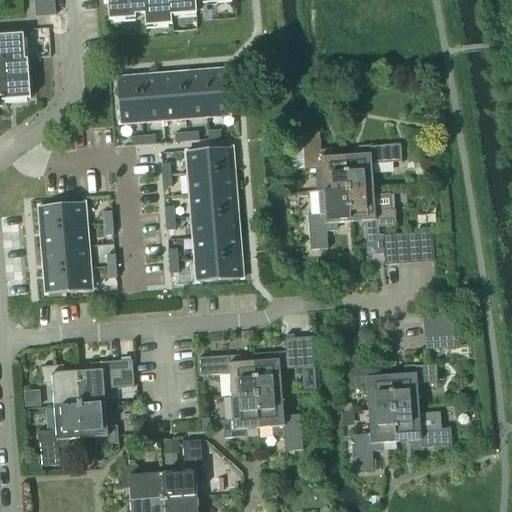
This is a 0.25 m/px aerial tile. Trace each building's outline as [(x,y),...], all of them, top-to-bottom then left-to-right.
[(54,0),(34,0),(36,18),(56,16),(54,0)] [(135,15),(144,14),(143,0),(107,0),(109,21),(135,19),(135,15)] [(143,0),(144,14),(145,27),(171,25),(171,16),(169,0),(143,0)] [(169,0),(171,16),(196,14),(196,12),(195,0),(169,0)] [(195,0),(196,12),(206,11),(206,4),(231,2),(230,0),(195,0)] [(0,107),(5,107),(5,101),(30,99),(27,60),(24,60),(23,35),(0,36),(0,107)] [(206,73),(203,73),(206,114),(207,118),(229,116),(226,71),(223,71),(222,71),(215,72),(214,72),(212,72),(211,72),(207,73),(206,72),(206,73)] [(184,74),(181,75),(185,120),(207,118),(206,114),(203,73),(201,73),(193,74),(193,73),(192,73),(192,74),(190,74),(189,74),(185,74),(184,74)] [(161,76),(160,76),(164,122),(167,121),(185,120),(181,75),(179,75),(179,74),(178,75),(174,75),(173,75),(170,76),(170,75),(170,76),(162,76),(161,76)] [(141,78),(138,78),(142,123),(164,122),(160,76),(159,76),(158,76),(158,77),(150,77),(149,77),(147,77),(146,77),(142,78),(142,77),(141,77),(141,78)] [(118,80),(116,80),(119,125),(142,123),(138,78),(136,78),(135,78),(131,79),(130,78),(130,79),(127,79),(119,80),(119,79),(118,79),(118,80)] [(220,132),(208,133),(208,141),(220,140),(220,132)] [(198,134),(186,135),(187,143),(199,142),(198,135),(198,134)] [(302,137),(290,138),(292,171),(304,170),(320,169),(322,193),(348,191),(345,157),(329,158),(329,151),(320,151),(319,134),(301,135),(302,137)] [(186,135),(174,136),(175,144),(187,143),(186,135)] [(155,137),(143,138),(144,146),(156,145),(155,137)] [(143,138),(131,139),(132,147),(144,146),(143,138)] [(361,156),(345,157),(348,191),(373,189),(371,165),(401,163),(400,146),(361,149),(361,156)] [(232,149),(186,153),(188,175),(233,172),(233,169),(234,169),(233,168),(233,164),(233,163),(232,161),(233,161),(233,160),(232,160),(232,152),(232,151),(232,149)] [(169,165),(161,165),(162,177),(170,177),(169,165)] [(233,172),(188,175),(190,197),(235,193),(235,192),(235,191),(234,183),(235,183),(235,182),(234,183),(234,180),(234,179),(234,175),(234,174),(233,172)] [(170,177),(162,177),(163,189),(171,189),(170,177)] [(373,189),(348,191),(350,223),(364,223),(365,246),(375,245),(376,255),(384,254),(383,237),(379,237),(378,229),(396,228),(395,210),(391,211),(390,195),(373,197),(373,189)] [(312,217),(308,217),(310,252),(327,251),(326,233),(335,232),(334,225),(350,223),(348,191),(322,193),(311,194),(312,217)] [(235,193),(190,197),(191,218),(237,215),(237,212),(237,211),(236,211),(236,207),(237,207),(236,206),(236,204),(236,203),(235,195),(236,195),(236,194),(235,194),(235,193)] [(39,210),(39,211),(40,219),(39,219),(40,219),(40,222),(39,222),(40,223),(40,222),(40,227),(40,228),(41,230),(86,227),(84,204),(39,208),(39,210)] [(173,208),(165,208),(166,220),(174,220),(173,208)] [(111,213),(103,213),(104,225),(112,225),(111,213)] [(237,215),(191,218),(193,240),(238,236),(238,235),(239,235),(239,234),(238,234),(238,226),(237,223),(238,223),(238,222),(237,223),(237,218),(237,217),(237,215)] [(174,220),(166,220),(167,232),(175,232),(174,220)] [(112,225),(104,225),(105,237),(113,237),(112,225)] [(41,233),(40,233),(40,234),(41,234),(41,238),(41,239),(41,241),(41,242),(42,250),(42,251),(42,252),(88,248),(86,227),(41,230),(41,233)] [(432,233),(420,234),(421,263),(433,262),(434,262),(432,233)] [(420,234),(408,235),(410,264),(421,263),(420,234)] [(408,235),(396,236),(398,265),(410,264),(408,235)] [(238,236),(193,240),(195,261),(240,258),(240,255),(240,254),(240,250),(240,249),(239,249),(239,247),(240,247),(240,246),(239,246),(239,238),(238,236)] [(396,236),(383,237),(384,254),(385,266),(387,266),(398,265),(396,236)] [(42,253),(42,254),(43,262),(43,263),(43,262),(43,265),(43,266),(44,270),(43,270),(43,271),(44,271),(44,273),(89,270),(88,248),(42,252),(42,253)] [(176,251),(168,252),(169,264),(177,263),(176,251)] [(114,256),(106,256),(107,268),(115,268),(114,256)] [(240,258),(195,261),(197,284),(242,280),(242,278),(242,277),(241,269),(242,269),(241,269),(241,266),(240,261),(241,261),(241,260),(240,260),(240,258)] [(177,263),(169,264),(170,275),(178,275),(177,263)] [(115,268),(107,268),(108,280),(116,280),(115,268)] [(44,276),(44,277),(45,281),(44,281),(44,282),(45,282),(45,284),(44,284),(45,285),(46,293),(45,293),(45,294),(46,294),(46,296),(91,292),(89,270),(44,273),(44,276)] [(423,314),(424,327),(453,325),(452,312),(423,314)] [(424,327),(424,338),(454,336),(453,325),(424,327)] [(424,338),(425,351),(455,349),(454,336),(424,338)] [(269,362),(254,363),(256,397),(282,395),(280,372),(314,369),(312,339),(284,341),(285,354),(269,355),(269,362)] [(367,390),(369,413),(394,411),(392,377),(375,378),(374,371),(366,371),(363,340),(348,341),(351,390),(367,390)] [(229,375),(230,399),(256,397),(254,363),(237,364),(237,357),(198,360),(199,377),(229,375)] [(93,371),(77,373),(79,408),(105,406),(104,390),(121,388),(133,388),(131,361),(92,364),(93,371)] [(392,377),(394,411),(418,409),(417,385),(436,384),(435,366),(406,368),(407,376),(392,377)] [(60,367),(40,368),(42,386),(52,385),(54,410),(79,408),(77,373),(61,374),(60,367)] [(256,397),(259,431),(274,429),(275,436),(283,436),(284,453),(302,452),(299,417),(283,418),(282,395),(256,397)] [(222,422),(223,430),(224,440),(243,439),(243,432),(259,431),(256,397),(230,399),(232,421),(222,422)] [(105,406),(79,408),(81,440),(98,438),(98,446),(118,445),(118,438),(117,427),(107,427),(107,425),(106,424),(105,406)] [(49,431),(37,432),(39,469),(60,467),(58,449),(67,448),(66,441),(81,440),(79,408),(54,410),(55,431),(49,431)] [(418,409),(394,411),(396,444),(411,442),(412,450),(451,447),(450,429),(440,430),(439,418),(419,420),(418,409)] [(379,445),(396,444),(394,411),(369,413),(370,436),(353,437),(355,472),(373,471),(371,453),(380,452),(379,445)] [(200,419),(201,431),(210,431),(210,419),(200,419)] [(164,441),(164,455),(178,454),(177,441),(164,441)] [(185,474),(162,475),(164,501),(197,499),(196,482),(203,481),(201,442),(183,443),(185,474)] [(129,487),(130,504),(164,501),(162,475),(138,477),(138,466),(120,468),(122,488),(129,487)] [(198,511),(197,499),(164,501),(164,511),(198,511)] [(164,511),(164,501),(130,504),(130,511),(164,511)]
